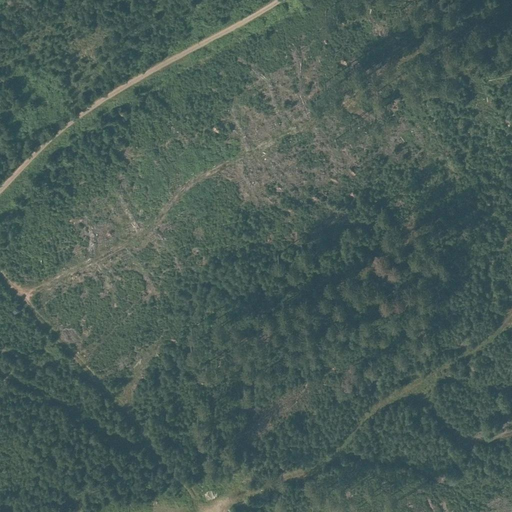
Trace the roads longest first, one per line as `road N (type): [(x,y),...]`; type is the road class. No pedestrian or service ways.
road 1 (track): [(286,0),(81,117),(0,196)]
road 2 (track): [(0,278),(134,424),(202,511)]
